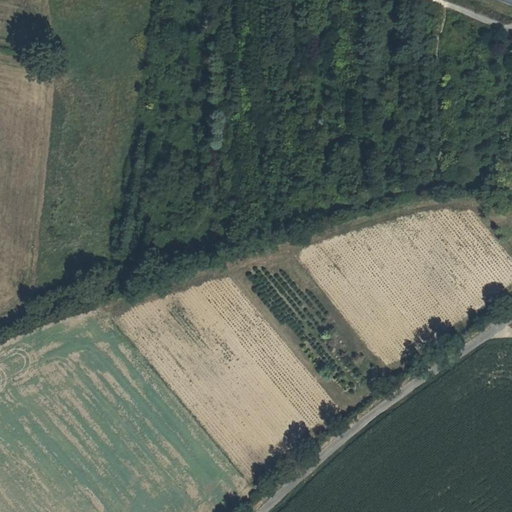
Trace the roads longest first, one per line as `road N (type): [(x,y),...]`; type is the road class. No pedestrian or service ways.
road 1 (track): [(0,345),(258,253),(438,200),(511,205)]
road 2 (unclassified): [(511,315),(346,432),(260,511)]
road 3 (track): [(438,200),(436,0)]
